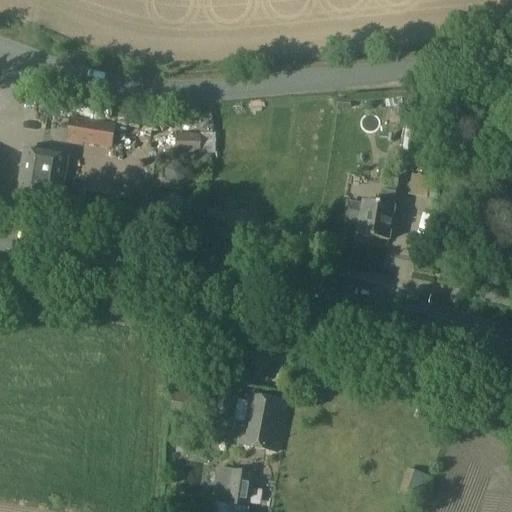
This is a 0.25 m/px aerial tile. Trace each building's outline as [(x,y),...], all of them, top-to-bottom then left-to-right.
[(402,100),(400,115),(417,117),(419,103),(402,100)] [(110,148),(114,122),(76,117),(73,143),(110,148)] [(387,150),(386,132),(372,133),(373,151),(387,150)] [(183,154),(201,153),(200,143),(183,143),(183,154)] [(61,201),(68,159),(24,152),(18,193),(61,201)] [(400,176),(387,174),(385,186),(398,189),(400,176)] [(92,184),(87,206),(125,213),(129,191),(92,184)] [(388,242),(396,194),(382,192),(380,205),(366,203),(365,207),(348,204),(345,220),(362,222),(359,237),(388,242)] [(246,404),(237,403),(239,393),(221,390),(216,418),(234,422),(243,423),(239,446),(277,453),(286,405),(247,397),(246,404)] [(212,428),(216,403),(176,396),(171,420),(212,428)] [(247,511),(253,475),(230,472),(225,505),(215,503),(213,511),(247,511)] [(420,500),(428,479),(408,472),(401,493),(420,500)]
